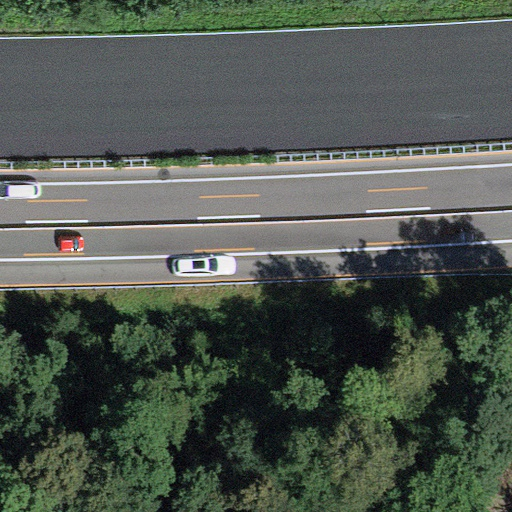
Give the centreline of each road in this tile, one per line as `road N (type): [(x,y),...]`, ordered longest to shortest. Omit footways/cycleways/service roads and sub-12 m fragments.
road 1 (motorway): [(0,221),(511,201)]
road 2 (motorway): [(511,86),(0,105)]
